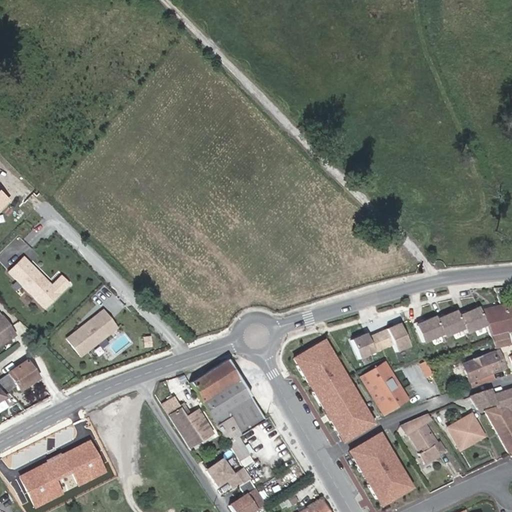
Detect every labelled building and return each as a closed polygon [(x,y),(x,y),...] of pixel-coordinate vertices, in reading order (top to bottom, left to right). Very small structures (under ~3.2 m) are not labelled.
[(0,208),(9,199),(2,191),(0,189),(0,208)] [(61,279),(51,288),(24,260),(9,274),(45,311),(60,296),(69,287),(61,279)] [(511,302),(503,305),(507,317),(504,318),(509,332),(509,333),(511,331),(511,302)] [(509,332),(504,318),(500,306),(479,311),(484,324),(490,336),(504,333),(509,332)] [(464,333),(484,324),(479,311),(477,308),(465,313),(464,310),(456,314),(462,328),(464,333)] [(104,312),(67,340),(80,358),(117,330),(104,312)] [(462,328),(456,314),(455,312),(443,317),(442,314),(434,318),(441,334),(442,337),(462,328)] [(0,344),(14,335),(1,317),(0,317),(0,344)] [(441,334),(434,318),(422,323),(421,320),(413,323),(421,343),(441,334)] [(377,337),(382,349),(392,345),(395,352),(408,347),(398,324),(385,330),(386,333),(377,337)] [(509,344),(504,333),(490,336),(495,348),(509,344)] [(376,334),(367,338),(365,334),(350,341),(358,360),(382,349),(377,337),(376,334)] [(370,410),(352,379),(355,377),(350,369),(334,378),(333,377),(339,374),(335,368),(340,365),(330,349),(321,355),(322,358),(303,370),(308,378),(305,381),(307,384),(303,386),(337,441),(378,417),(374,408),(370,410)] [(498,349),(461,364),(468,383),(469,382),(471,388),(494,379),(491,374),(506,368),(498,349)] [(264,420),(226,360),(189,383),(237,461),(238,461),(248,455),(238,438),(264,420)] [(19,391),(37,379),(26,361),(7,373),(0,378),(0,384),(7,392),(16,386),(19,391)] [(409,401),(385,362),(380,365),(385,373),(399,395),(404,404),(409,401)] [(385,373),(380,365),(361,377),(366,385),(385,373)] [(399,395),(385,373),(366,385),(384,416),(395,409),(390,401),(399,395)] [(511,454),(511,418),(508,411),(511,410),(511,388),(492,394),(495,405),(494,405),(495,408),(483,411),(508,455),(511,454)] [(492,394),(490,390),(469,396),(477,410),(494,405),(495,405),(492,394)] [(404,404),(399,395),(390,401),(395,409),(404,404)] [(160,404),(188,448),(212,434),(197,410),(189,415),(182,403),(178,406),(173,397),(160,404)] [(436,444),(424,424),(431,420),(426,414),(399,426),(405,436),(408,435),(419,453),(417,454),(423,464),(444,451),(439,442),(436,444)] [(481,433),(470,414),(446,428),(459,450),(469,444),(467,441),(481,433)] [(469,444),(482,437),(481,433),(467,441),(469,444)] [(414,487),(382,434),(351,452),(384,506),(414,487)] [(107,472),(90,440),(20,476),(36,508),(107,472)] [(233,489),(237,486),(248,479),(249,479),(242,468),(231,475),(220,460),(205,471),(215,486),(226,479),(233,489)] [(243,495),(228,506),(231,511),(250,511),(264,503),(248,479),(237,486),(243,495)] [(298,502),(292,494),(286,498),(292,505),(298,502)] [(328,511),(321,499),(300,511),(328,511)]
